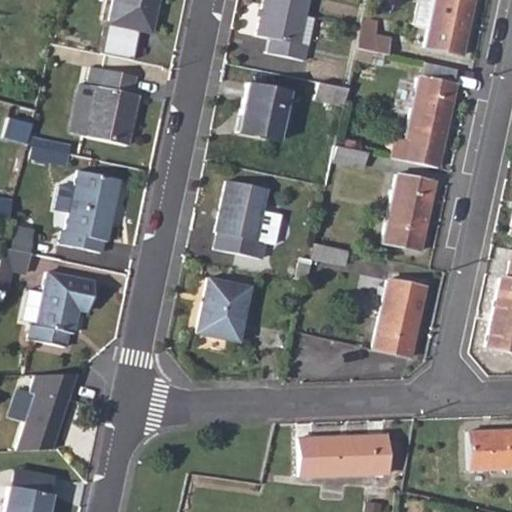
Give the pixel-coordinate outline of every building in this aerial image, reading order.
[(112,0),(102,51),(132,57),(140,29),(149,31),(155,0),(112,0)] [(306,44),(297,42),(302,16),(304,0),(262,0),(255,33),(269,35),(265,52),(303,60),(306,44)] [(425,31),(422,45),(457,53),(469,0),(417,0),(411,28),(425,31)] [(302,16),(297,42),(306,44),(311,18),(302,16)] [(359,17),(353,48),(373,52),(386,55),(390,40),(373,36),(376,20),(359,17)] [(353,48),(350,59),(370,64),(373,52),(353,48)] [(79,82),(69,131),(125,143),(135,94),(128,93),(132,74),(101,67),(97,86),(79,82)] [(415,75),(400,144),(435,152),(451,82),(415,75)] [(316,79),(313,96),(341,102),(345,85),(316,79)] [(246,82),(236,132),(276,140),(286,90),(246,82)] [(332,145),(328,161),(358,167),(361,152),(332,145)] [(66,232),(64,245),(105,253),(107,240),(111,241),(124,179),(84,171),(71,232),(66,232)] [(394,175),(379,241),(414,249),(429,182),(394,175)] [(265,186),(224,177),(213,229),(216,229),(212,246),(258,256),(262,239),(255,237),(265,186)] [(0,202),(0,219),(5,220),(8,204),(0,202)] [(29,228),(12,227),(10,247),(28,249),(29,228)] [(310,242),(307,256),(342,263),(345,250),(310,242)] [(0,245),(0,265),(7,267),(23,271),(27,251),(0,245)] [(498,277),(483,345),(511,351),(511,261),(506,260),(502,278),(498,277)] [(30,320),(27,338),(63,345),(65,332),(71,333),(76,309),(85,310),(92,280),(45,270),(35,321),(30,320)] [(206,276),(195,330),(236,339),(247,284),(206,276)] [(383,280),(368,350),(405,357),(421,288),(383,280)] [(74,371),(32,373),(27,390),(31,391),(13,451),(50,450),(74,371)] [(511,430),(466,432),(467,469),(511,467),(511,430)] [(382,434),(296,437),(297,474),(383,471),(382,434)] [(9,484),(3,511),(46,511),(50,493),(9,484)]
